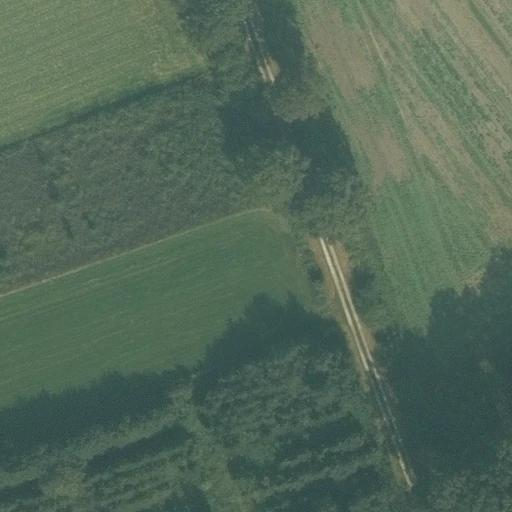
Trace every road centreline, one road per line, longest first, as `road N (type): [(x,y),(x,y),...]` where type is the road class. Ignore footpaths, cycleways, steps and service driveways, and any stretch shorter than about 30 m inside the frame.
road 1 (track): [(230,0),(416,511)]
road 2 (track): [(511,387),(404,479)]
